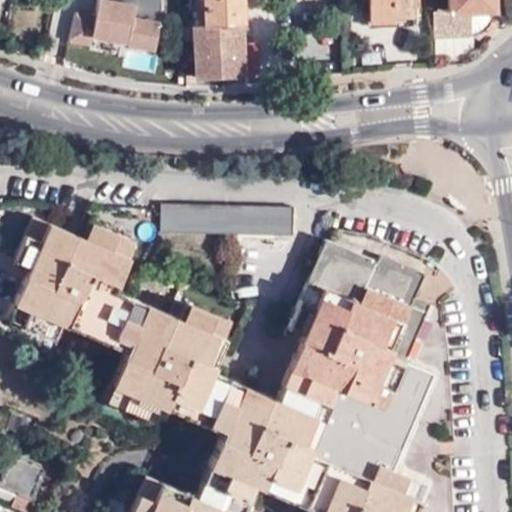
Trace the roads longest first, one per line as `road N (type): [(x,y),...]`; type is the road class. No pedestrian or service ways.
road 1 (residential): [(482,511),(479,349),(456,254),(398,210),(321,187),(24,175),(0,164)]
road 2 (primary): [(0,88),(122,121),(216,128),(302,126),(501,99)]
